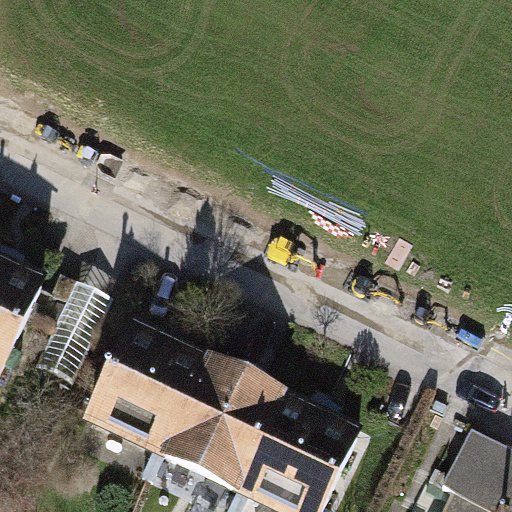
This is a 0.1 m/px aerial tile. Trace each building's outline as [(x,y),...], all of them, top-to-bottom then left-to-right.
[(0,251),(0,380),(21,391),(71,286),(0,251)] [(226,359),(156,325),(106,430),(176,464),(226,359)] [(226,359),(176,464),(257,502),(307,397),(226,359)] [(307,397),(257,502),(278,511),(350,511),(387,435),(307,397)] [(484,511),(511,511),(511,452),(481,438),(454,499),(467,504),(484,511)]
